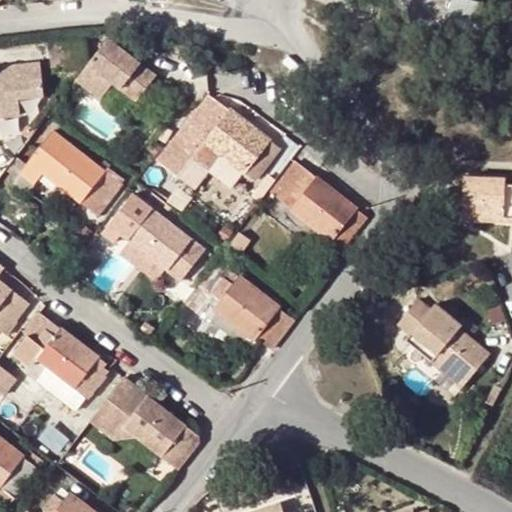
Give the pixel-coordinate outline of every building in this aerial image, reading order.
[(485,5),(480,18),(489,21),(493,9),(485,5)] [(158,76),(111,38),(79,76),(102,96),(115,80),(138,99),(158,76)] [(50,69),(86,66),(83,40),(48,44),(50,69)] [(40,62),(0,66),(0,115),(13,115),(12,98),(42,95),(40,62)] [(174,142),(188,153),(209,171),(223,155),(253,179),(278,148),(230,108),(227,112),(211,97),(174,142)] [(81,205),(83,203),(99,215),(124,182),(108,170),(107,172),(54,131),(22,173),(35,184),(42,174),(81,205)] [(188,153),(174,142),(159,160),(182,179),(197,161),(188,153)] [(358,209),(295,162),(272,192),(292,207),(291,209),(341,246),(364,216),(356,211),(358,209)] [(252,197),(258,201),(274,180),(268,175),(252,197)] [(464,219),(504,220),(504,215),(511,215),(511,185),(505,185),(506,179),(466,176),(464,219)] [(117,243),(122,236),(165,269),(177,279),(202,246),(132,193),(101,231),(117,243)] [(84,225),(76,234),(85,241),(92,232),(84,225)] [(246,242),(234,234),(227,243),(238,252),(246,242)] [(158,280),(165,269),(122,236),(117,243),(114,247),(158,280)] [(237,258),(224,249),(177,314),(196,330),(212,307),(214,308),(221,299),(212,292),(230,267),(237,258)] [(0,268),(0,267),(0,329),(5,334),(15,322),(12,319),(25,302),(22,299),(0,282),(0,268)] [(281,306),(230,267),(212,292),(221,299),(214,308),(255,339),(257,337),(262,341),(272,348),(293,321),(278,310),(281,306)] [(412,331),(407,338),(433,359),(440,351),(449,358),(446,361),(468,379),(490,353),(460,327),(463,324),(437,303),(432,308),(421,299),(400,322),(412,331)] [(230,336),(253,353),(262,341),(257,337),(255,339),(214,308),(212,307),(196,330),(226,341),(230,336)] [(26,373),(76,411),(86,399),(89,402),(113,372),(105,366),(108,362),(61,326),(60,327),(40,311),(23,332),(28,335),(14,353),(31,367),(26,373)] [(433,359),(464,385),(468,379),(446,361),(449,358),(440,351),(433,359)] [(199,356),(192,365),(202,373),(209,364),(199,356)] [(0,391),(4,395),(16,379),(0,366),(0,391)] [(120,438),(127,429),(141,439),(178,469),(200,442),(198,435),(124,376),(91,419),(114,437),(120,438)] [(488,403),(493,405),(502,388),(496,385),(488,403)] [(127,429),(120,438),(141,439),(127,429)] [(0,509),(3,511),(4,511),(37,472),(22,459),(24,456),(0,437),(0,509)] [(24,456),(22,459),(37,472),(49,457),(33,445),(24,456)] [(62,500),(68,492),(61,487),(55,495),(62,500)] [(62,500),(55,495),(43,510),(45,511),(94,511),(68,492),(62,500)] [(284,511),(281,502),(251,511),(284,511)]
